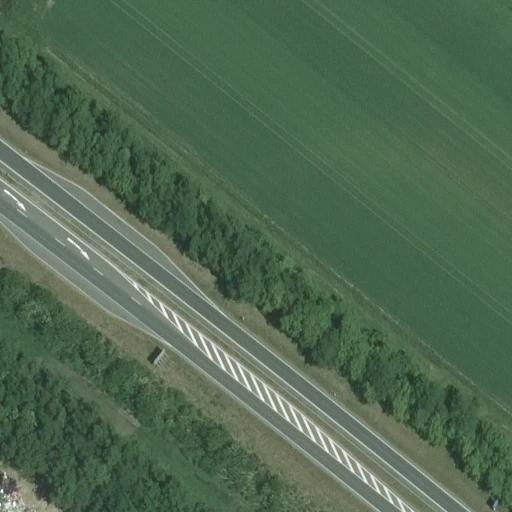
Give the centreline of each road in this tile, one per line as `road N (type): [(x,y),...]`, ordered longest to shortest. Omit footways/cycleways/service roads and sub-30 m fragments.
road 1 (trunk): [(256,360),(0,145)]
road 2 (trunk): [(0,196),(256,360)]
road 3 (trunk): [(447,511),(256,360)]
